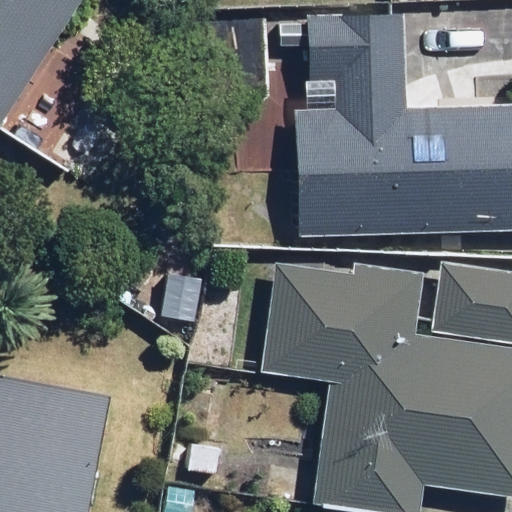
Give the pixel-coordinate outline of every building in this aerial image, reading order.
[(0,0),(0,116),(79,0),(0,0)] [(511,99),(408,97),(411,13),(304,11),(299,222),(511,227),(511,99)] [(207,244),(170,241),(159,361),(195,364),(207,244)] [(329,369),(317,496),(430,506),(432,480),(511,486),(511,267),(272,245),(261,363),(329,369)] [(87,511),(111,389),(0,367),(0,511),(87,511)]
